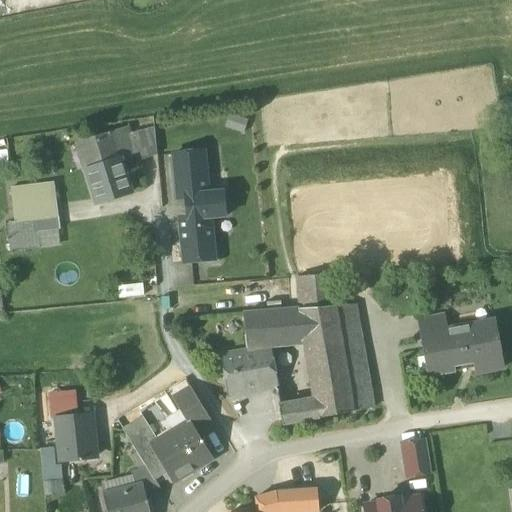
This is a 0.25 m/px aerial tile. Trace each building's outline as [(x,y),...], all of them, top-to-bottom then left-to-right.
[(128,135),(136,162),(157,155),(154,128),(128,135)] [(128,133),(112,137),(121,167),(129,164),(128,158),(133,157),(135,162),(136,162),(128,135),(128,133)] [(130,194),(121,167),(112,137),(111,134),(79,145),(97,204),(130,194)] [(176,195),(182,199),(186,199),(186,198),(208,196),(208,194),(204,152),(172,155),(176,195)] [(12,188),(16,222),(58,218),(54,183),(12,188)] [(188,219),(210,217),(210,219),(226,217),(224,192),(208,194),(208,196),(186,198),(186,199),(188,219)] [(204,263),(207,265),(216,264),(218,262),(217,252),(215,250),(213,250),(210,219),(210,217),(188,219),(184,219),(179,224),(183,263),(204,261),(204,263)] [(16,222),(18,235),(57,231),(60,230),(58,218),(16,222)] [(18,235),(16,222),(8,223),(11,252),(59,247),(57,231),(18,235)] [(296,279),(299,310),(335,307),(333,275),(296,279)] [(118,288),(119,299),(143,296),(142,286),(118,288)] [(354,305),(335,307),(351,393),(354,411),(372,408),(354,305)] [(335,307),(299,310),(306,346),(316,400),(351,393),(335,307)] [(269,350),(306,346),(299,310),(242,314),(245,350),(245,352),(269,350)] [(418,321),(421,337),(446,332),(443,316),(418,321)] [(474,362),(476,374),(504,369),(495,323),(446,332),(421,337),(425,356),(433,354),(436,374),(455,370),(454,366),(474,362)] [(220,355),(229,398),(278,386),(269,350),(245,352),(245,350),(220,355)] [(433,354),(425,356),(428,376),(436,374),(433,354)] [(191,427),(192,430),(209,419),(191,389),(173,400),(183,417),(187,423),(189,428),(191,427)] [(354,411),(351,393),(316,400),(280,406),(283,424),(354,411)] [(53,420),(56,420),(78,418),(77,403),(51,405),(53,420)] [(56,420),(60,461),(95,457),(91,416),(78,418),(56,420)] [(154,481),(168,473),(151,445),(157,441),(143,418),(122,430),(145,467),(154,481)] [(187,423),(175,430),(178,435),(189,428),(187,423)] [(175,430),(157,441),(151,445),(168,473),(174,483),(175,482),(174,480),(189,471),(190,473),(211,460),(192,430),(191,427),(189,428),(178,435),(175,430)] [(407,477),(430,474),(425,440),(402,444),(407,477)] [(143,487),(144,494),(157,487),(154,481),(145,467),(135,473),(132,475),(135,489),(143,487)] [(103,496),(106,511),(148,511),(144,494),(143,487),(135,489),(103,496)] [(316,490),(276,493),(277,511),(317,511),(317,501),(316,490)] [(277,511),(276,493),(255,498),(256,511),(277,511)] [(424,511),(421,496),(363,505),(364,511),(424,511)] [(317,501),(317,511),(319,511),(334,511),(333,500),(317,501)]
